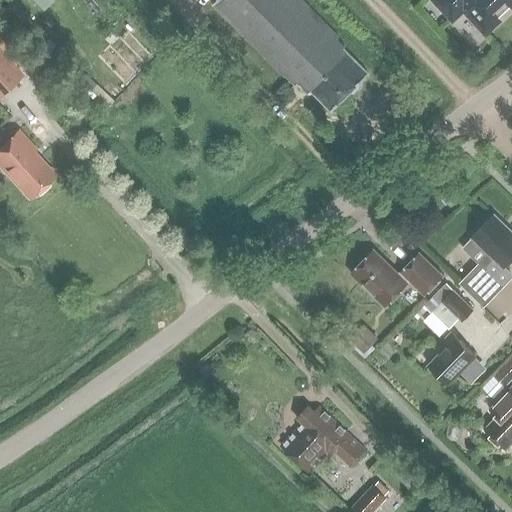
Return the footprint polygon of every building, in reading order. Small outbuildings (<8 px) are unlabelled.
[(310,92),(330,112),(367,75),(342,50),(344,48),(335,39),(338,36),(300,0),(220,0),(212,8),(283,77),(284,76),(295,87),(296,85),(307,95),(310,92)] [(486,33),(499,20),(496,17),(509,5),(511,8),(511,0),(437,0),(436,2),(453,20),(464,9),(486,33)] [(0,95),(23,75),(15,66),(21,60),(0,37),(0,95)] [(53,175),(32,152),(35,150),(19,132),(0,148),(0,164),(16,182),(16,186),(22,193),(26,194),(29,197),(53,175)] [(471,238),(462,248),(478,264),(503,288),(511,278),(511,276),(503,268),(511,259),(511,232),(494,214),(471,238)] [(373,250),(350,273),(385,307),(410,281),(425,295),(442,276),(418,253),(398,275),(373,250)] [(440,303),(431,312),(432,313),(448,329),(458,320),(461,323),(474,311),(453,290),(440,303)] [(361,355),(378,339),(364,325),(347,341),(361,355)] [(476,356),(452,332),(441,343),(446,347),(428,365),(448,385),(476,356)] [(511,380),(511,356),(498,372),(508,381),(510,383),(511,380)] [(504,387),(494,377),(483,388),(494,398),(504,387)] [(511,386),(488,412),(495,418),(484,430),(504,449),(511,442),(511,386)] [(308,472),(323,456),(327,459),(333,453),(350,469),(364,452),(317,409),(312,414),(306,409),(295,419),(300,424),(280,446),(308,472)] [(375,482),(348,510),(349,511),(375,511),(387,500),(383,497),(387,493),(375,482)]
